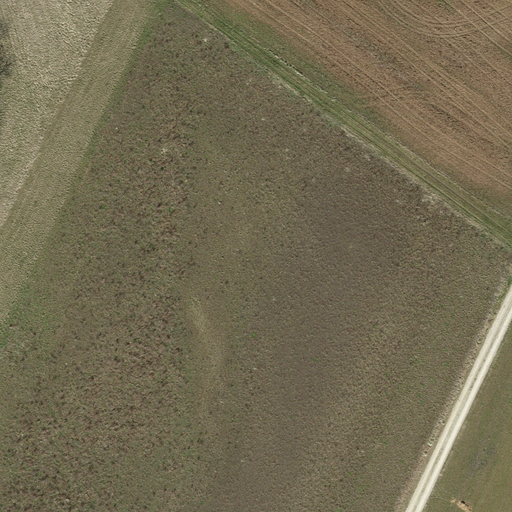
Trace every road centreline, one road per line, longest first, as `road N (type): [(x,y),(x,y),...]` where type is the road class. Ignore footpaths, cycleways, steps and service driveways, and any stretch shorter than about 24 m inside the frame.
road 1 (track): [(188,0),(511,231)]
road 2 (track): [(414,511),(511,303)]
